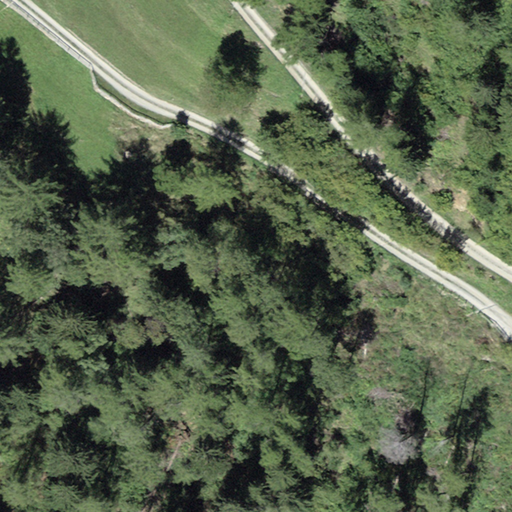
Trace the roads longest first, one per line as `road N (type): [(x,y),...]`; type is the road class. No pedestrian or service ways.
road 1 (track): [(19,0),(143,98),(274,160),(483,297),(511,325)]
road 2 (track): [(252,0),(399,195),(511,269)]
